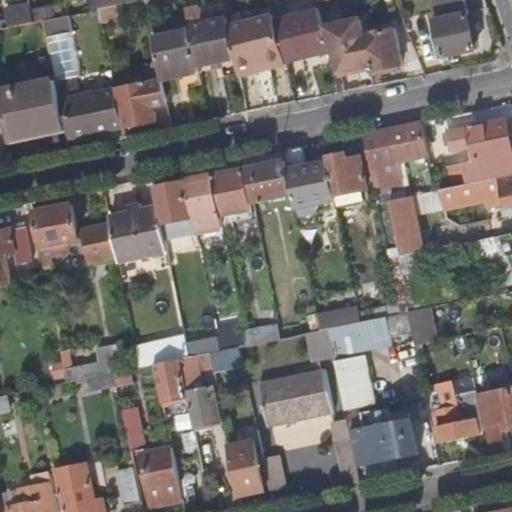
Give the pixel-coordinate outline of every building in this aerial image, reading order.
[(87,0),(90,11),(100,8),(98,0),(87,0)] [(98,0),(100,8),(140,0),(139,0),(98,0)] [(147,0),(156,37),(162,36),(154,0),(147,0)] [(465,1),(432,8),(442,58),(477,50),(465,1)] [(187,11),(192,30),(199,66),(236,58),(229,26),(227,18),(197,24),(194,9),(187,11)] [(277,22),(288,66),(335,54),(328,26),(324,11),(277,22)] [(276,17),(229,26),(236,58),(240,77),(288,67),(288,66),(277,22),(276,17)] [(360,19),(328,26),(335,54),(340,74),(370,67),(371,73),(403,67),(395,29),(364,36),(360,19)] [(162,36),(156,37),(160,58),(164,78),(200,71),(199,66),(192,30),(162,36)] [(118,89),(121,106),(126,129),(160,122),(156,105),(169,102),(164,78),(160,58),(147,61),(152,82),(118,89)] [(1,92),(8,127),(11,141),(67,129),(58,80),(1,92)] [(111,109),(116,131),(126,129),(121,106),(111,109)] [(73,139),(116,131),(111,109),(69,117),(73,139)] [(466,169),(470,189),(511,178),(511,149),(506,124),(449,137),(453,156),(473,152),(476,166),(466,169)] [(422,125),(365,137),(372,171),(376,170),(400,165),(428,159),(422,125)] [(360,155),(327,162),(328,166),(335,200),(368,193),(360,155)] [(248,173),(254,207),(294,199),(289,175),(287,164),(248,173)] [(405,191),(400,165),(376,170),(382,196),(405,191)] [(289,175),(294,199),(297,215),(336,206),(335,200),(328,166),(289,175)] [(215,182),(222,217),(223,220),(231,218),(227,203),(248,198),(244,176),(215,182)] [(214,180),(188,185),(199,235),(225,230),(223,220),(222,217),(215,182),(214,180)] [(511,183),(443,199),(447,218),(488,209),(488,213),(507,209),(508,212),(511,210),(511,183)] [(156,191),(160,209),(168,243),(199,237),(199,236),(199,235),(188,185),(188,184),(157,191),(156,191)] [(412,202),(417,224),(447,218),(443,199),(442,195),(435,196),(412,202)] [(380,209),(392,264),(425,257),(417,224),(412,202),(380,209)] [(74,207),(35,215),(46,271),(56,269),(55,261),(75,257),(72,246),(82,244),(74,207)] [(160,209),(112,219),(114,227),(120,259),(121,263),(169,253),(168,243),(160,209)] [(120,259),(114,227),(86,233),(92,265),(120,259)] [(29,229),(0,235),(0,295),(27,290),(21,264),(35,261),(29,229)] [(424,312),(408,315),(413,336),(416,349),(431,346),(424,312)] [(329,332),(335,361),(393,349),(392,341),(413,336),(408,315),(403,316),(361,325),(343,329),(329,332)] [(308,322),(311,335),(321,333),(319,325),(318,320),(308,322)] [(341,321),(319,325),(321,333),(329,332),(343,329),(341,321)] [(184,326),(187,338),(191,360),(196,359),(211,356),(222,354),(221,347),(200,352),(194,324),(184,326)] [(279,330),(247,337),(249,348),(281,342),(279,330)] [(221,347),(222,354),(249,348),(247,337),(246,335),(219,340),(221,347)] [(139,348),(143,370),(156,368),(182,362),(191,360),(187,338),(139,348)] [(101,369),(103,379),(115,376),(129,373),(124,351),(99,356),(101,369)] [(63,357),(68,386),(77,384),(75,375),(70,355),(63,357)] [(191,360),(182,362),(185,378),(199,375),(196,359),(191,360)] [(182,362),(156,368),(164,403),(189,399),(185,378),(182,362)] [(333,367),(260,382),(270,429),(343,413),(333,367)] [(101,369),(75,375),(77,384),(103,379),(101,369)] [(482,370),(472,372),(475,386),(485,384),(482,370)] [(131,373),(129,373),(115,376),(117,388),(133,385),(131,373)] [(199,375),(185,378),(189,399),(196,432),(209,430),(210,433),(222,430),(214,393),(204,395),(199,375)] [(67,402),(118,391),(117,388),(115,376),(103,379),(77,384),(68,386),(64,387),(67,402)] [(489,398),(478,400),(481,416),(489,459),(504,456),(498,426),(504,425),(505,433),(511,431),(511,384),(492,388),(493,392),(488,393),(489,398)] [(478,400),(477,395),(456,400),(453,385),(438,388),(440,395),(431,397),(441,446),(456,443),(464,441),(480,438),(475,417),(481,416),(478,400)] [(343,398),(346,413),(370,407),(367,393),(343,398)] [(123,416),(131,456),(148,452),(139,412),(123,416)] [(348,421),(350,436),(354,435),(361,469),(421,457),(413,422),(364,432),(361,418),(348,421)] [(336,443),(346,488),(360,485),(351,440),(336,443)] [(232,464),(239,498),(265,493),(254,441),(229,446),(228,446),(232,464)] [(152,508),(184,501),(173,450),(142,457),(152,508)] [(285,453),(268,456),(272,489),(290,486),(285,453)] [(89,466),(57,472),(65,511),(105,511),(103,501),(97,502),(89,466)] [(126,511),(134,511),(143,510),(135,475),(119,478),(126,511)] [(58,511),(53,487),(22,493),(25,508),(11,511),(10,511),(58,511)]
